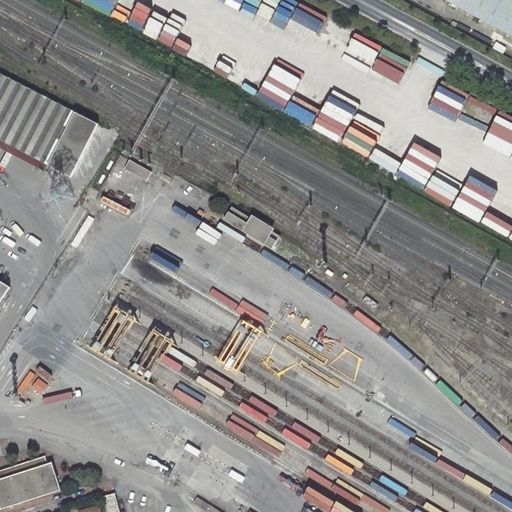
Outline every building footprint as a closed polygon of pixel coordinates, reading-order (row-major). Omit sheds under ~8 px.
[(91,0),(88,5),(97,10),(100,5),(92,0),(91,0)] [(269,0),(267,7),(293,16),(297,5),(282,0),(269,0)] [(511,0),(441,0),(511,37),(511,0)] [(143,30),(151,14),(123,2),(116,18),(143,30)] [(286,34),(372,73),(373,71),(402,85),(414,60),(297,8),(286,34)] [(186,22),(175,43),(202,58),(214,37),(186,22)] [(210,49),(204,60),(229,75),(236,64),(210,49)] [(312,129),(343,144),(362,105),(333,91),(332,95),(274,66),(259,97),(314,125),(312,129)] [(0,140),(71,178),(99,124),(0,73),(0,140)] [(487,136),(511,150),(511,121),(499,115),(487,136)] [(402,170),(407,158),(457,157),(419,140),(413,154),(413,134),(390,124),(375,158),(402,170)] [(350,135),(344,145),(369,160),(375,149),(350,135)] [(154,171),(132,158),(127,166),(149,180),(154,171)] [(283,234),(234,206),(227,218),(275,247),(283,234)] [(0,305),(11,288),(0,280),(0,305)] [(381,303),(350,280),(345,287),(377,309),(381,303)] [(48,465),(45,456),(0,470),(0,510),(61,492),(52,464),(48,465)] [(23,511),(64,497),(62,492),(22,505),(23,511)] [(120,511),(116,494),(104,497),(108,511),(120,511)] [(101,507),(102,511),(108,511),(104,497),(99,498),(101,507)]
